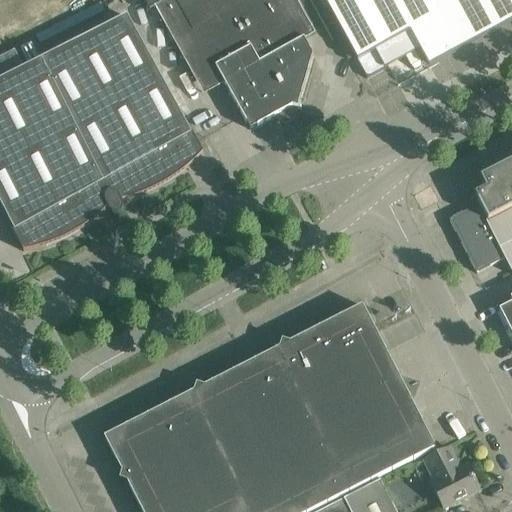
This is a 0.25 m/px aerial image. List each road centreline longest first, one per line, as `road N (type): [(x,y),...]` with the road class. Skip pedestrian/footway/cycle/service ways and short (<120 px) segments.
road 1 (tertiary): [(20,394),(42,389),(319,233),(346,215),(372,172)]
road 2 (tertiary): [(372,172),(299,179),(33,321),(0,326)]
road 3 (unclassified): [(511,450),(372,172)]
road 4 (tertiary): [(511,96),(372,172)]
road 5 (unclassified): [(67,511),(29,438),(20,394)]
